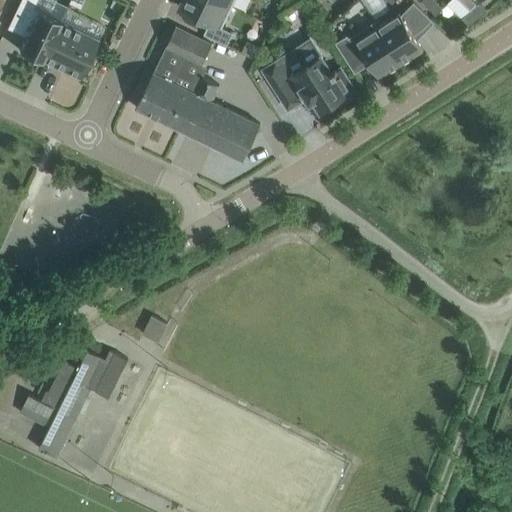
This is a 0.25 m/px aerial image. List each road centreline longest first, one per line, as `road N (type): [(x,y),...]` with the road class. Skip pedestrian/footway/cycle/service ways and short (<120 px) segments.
road 1 (unclassified): [(297,170),(472,311),(490,315),(511,304)]
road 2 (unclassified): [(297,170),(511,34)]
road 3 (track): [(434,511),(492,360),(495,314)]
road 4 (unclassified): [(0,337),(178,242)]
road 5 (residential): [(83,141),(149,0)]
road 6 (residential): [(206,226),(180,186),(83,141)]
